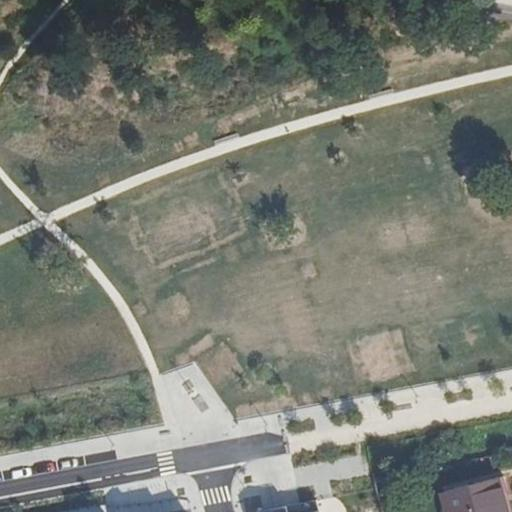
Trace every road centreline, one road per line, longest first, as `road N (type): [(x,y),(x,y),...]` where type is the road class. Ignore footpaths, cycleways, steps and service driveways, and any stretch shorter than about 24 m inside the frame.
road 1 (residential): [(201,458),(0,495)]
road 2 (residential): [(201,458),(329,436)]
